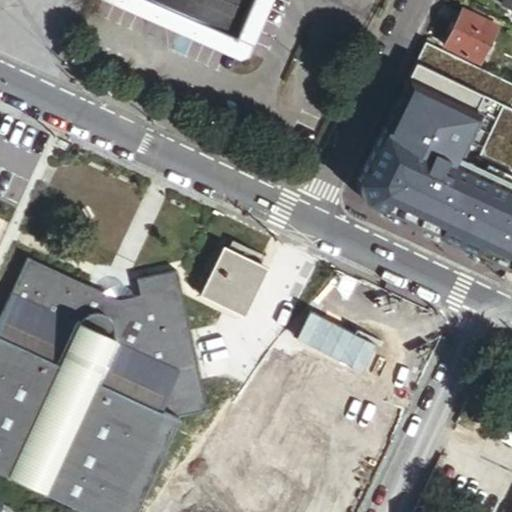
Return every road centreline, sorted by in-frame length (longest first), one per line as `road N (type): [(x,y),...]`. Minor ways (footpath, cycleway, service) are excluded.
road 1 (tertiary): [(0,76),(312,222)]
road 2 (residential): [(312,222),(419,0)]
road 3 (residential): [(380,511),(479,302)]
road 4 (tertiary): [(312,222),(479,302)]
